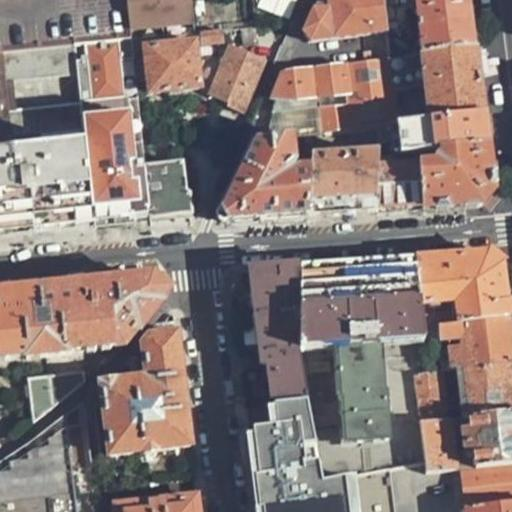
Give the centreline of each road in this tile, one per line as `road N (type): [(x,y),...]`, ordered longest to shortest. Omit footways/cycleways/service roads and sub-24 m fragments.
road 1 (residential): [(511,226),(199,253)]
road 2 (residential): [(199,253),(229,511)]
road 3 (residential): [(199,253),(0,274)]
